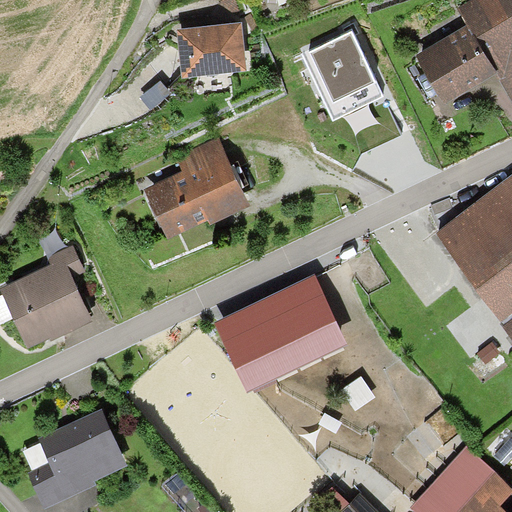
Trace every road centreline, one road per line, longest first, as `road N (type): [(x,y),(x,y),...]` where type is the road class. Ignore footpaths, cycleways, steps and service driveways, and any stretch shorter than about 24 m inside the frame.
road 1 (residential): [(0,394),(511,151)]
road 2 (residential): [(148,0),(122,55),(0,230)]
